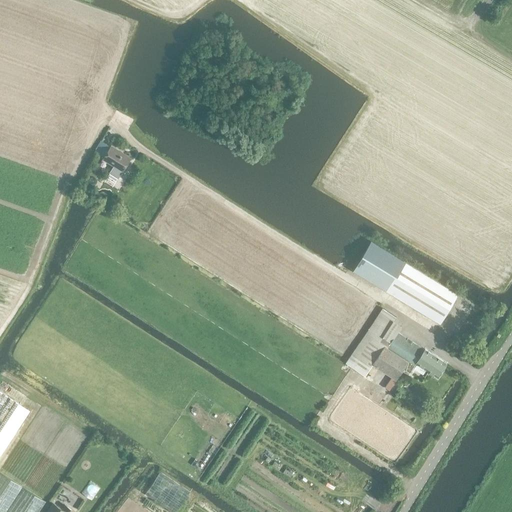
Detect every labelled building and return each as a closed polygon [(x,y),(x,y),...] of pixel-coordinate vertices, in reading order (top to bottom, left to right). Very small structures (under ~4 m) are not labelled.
[(111,146),(102,159),(121,171),(130,158),(111,146)] [(320,342),(324,336),(354,288),(154,161),(121,213),(320,342)] [(353,270),(377,285),(440,323),(458,293),(371,241),(353,270)] [(354,288),(324,336),(345,350),(351,354),(351,353),(370,366),(372,364),(396,380),(403,369),(410,373),(415,365),(414,365),(415,362),(424,348),(397,331),(400,327),(392,322),(396,317),(375,303),(376,301),(354,288)] [(437,377),(446,363),(424,348),(415,362),(437,377)] [(0,390),(0,456),(30,410),(0,390)] [(145,493),(176,511),(189,490),(159,471),(145,493)] [(53,503),(46,511),(75,511),(65,504),(62,508),(53,503)]
